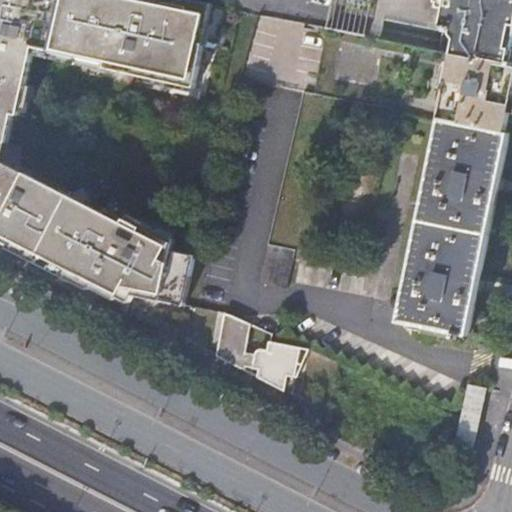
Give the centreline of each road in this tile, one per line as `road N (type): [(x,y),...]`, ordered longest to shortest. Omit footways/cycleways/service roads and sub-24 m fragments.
road 1 (primary): [(377,511),(0,317)]
road 2 (primary): [(0,351),(298,511)]
road 3 (motorway): [(178,511),(0,420)]
